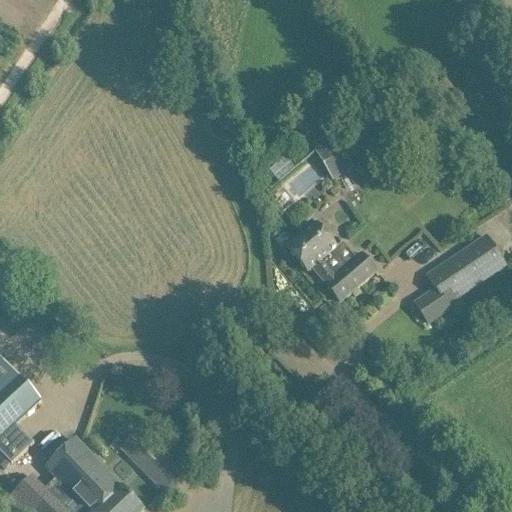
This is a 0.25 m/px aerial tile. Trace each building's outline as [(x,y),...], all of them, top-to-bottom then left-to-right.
[(315,153),(332,180),(352,168),(336,141),(315,153)] [(304,236),(287,250),(308,275),(312,271),(312,272),(316,268),(329,283),(325,287),(340,305),(376,274),(361,256),(347,268),(334,252),(337,250),(316,226),(314,227),(311,223),(300,232),(304,236)] [(487,241),(425,282),(434,296),(437,293),(450,312),(508,273),(487,241)] [(0,454),(12,467),(34,446),(15,426),(40,402),(0,360),(0,454)] [(136,455),(159,478),(174,463),(150,440),(136,455)] [(47,470),(73,497),(81,487),(90,497),(95,491),(111,509),(108,511),(143,511),(75,442),(47,470)] [(72,511),(73,511),(108,511),(111,509),(95,491),(90,497),(81,487),(73,497),(61,509),(32,480),(5,507),(10,511),(72,511)]
